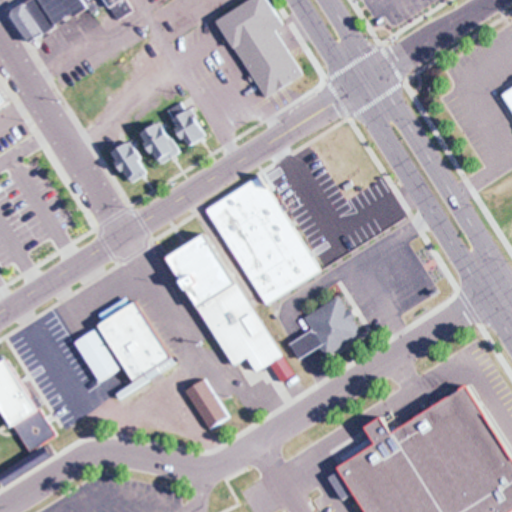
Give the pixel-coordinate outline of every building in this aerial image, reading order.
[(47,0),(39,0),(32,5),(50,35),(63,27),(47,0)] [(87,0),(47,0),(63,27),(92,9),(87,0)] [(109,0),(87,0),(92,9),(95,14),(112,4),(109,0)] [(116,9),(130,0),(109,0),(112,4),(116,9)] [(267,103),(213,20),(243,0),(268,0),(286,27),(281,31),(310,75),(267,103)] [(37,43),(50,35),(32,5),(19,13),(19,16),(37,43)] [(197,51),(206,66),(227,54),(218,39),(197,51)] [(0,79),(17,107),(0,117),(0,79)] [(215,90),(234,133),(257,122),(239,79),(215,90)] [(511,88),(501,95),(511,113),(511,88)] [(189,145),(174,119),(192,108),(207,135),(189,145)] [(159,163),(142,133),(163,121),(179,151),(159,163)] [(131,182),(113,151),(132,141),(149,172),(131,182)] [(207,213),(266,176),(326,269),(266,308),(207,213)] [(172,257),(212,234),(290,355),(262,373),(254,359),(241,366),(172,257)] [(129,369),(138,384),(179,359),(145,302),(141,304),(136,295),(106,315),(110,323),(105,328),(129,369)] [(329,359),(323,350),(312,333),(305,322),(343,298),(367,336),(329,359)] [(81,342),(105,384),(129,369),(105,328),(81,342)] [(312,333),(301,340),(293,344),(302,362),(312,357),(323,350),(312,333)] [(0,417),(20,450),(47,433),(35,412),(38,409),(7,358),(0,361),(0,417)] [(188,392),(212,431),(234,417),(223,399),(211,379),(188,392)] [(369,511),(511,511),(511,439),(478,385),(405,431),(394,414),(374,427),(384,444),(343,470),(369,511)] [(0,486),(47,455),(43,448),(0,475),(0,486)]
